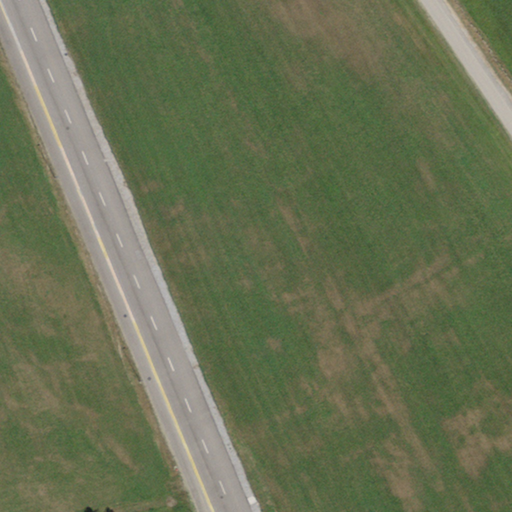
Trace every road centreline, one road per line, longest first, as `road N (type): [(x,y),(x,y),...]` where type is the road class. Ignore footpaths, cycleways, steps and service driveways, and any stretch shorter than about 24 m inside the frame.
road 1 (unclassified): [(18,0),(231,511)]
road 2 (track): [(435,0),(511,113)]
